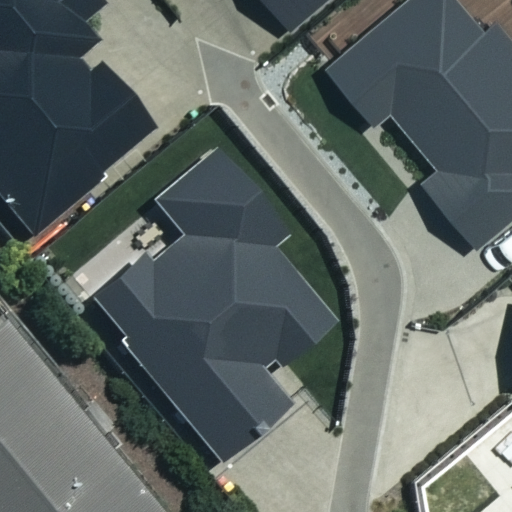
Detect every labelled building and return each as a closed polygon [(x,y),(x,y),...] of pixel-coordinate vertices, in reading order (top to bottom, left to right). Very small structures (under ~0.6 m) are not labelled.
[(0,0),(0,189),(28,223),(154,118),(95,48),(84,57),(76,47),(96,30),(81,12),(94,0),(0,0)] [(279,0),(291,13),(306,0),(279,0)] [(421,170),(476,236),(511,206),(511,20),(498,4),(486,14),(473,0),(388,0),(326,52),(374,110),(391,96),(440,154),(421,170)] [(114,332),(219,456),(292,394),(263,360),(270,355),(277,363),(336,314),(272,237),(284,226),(211,139),(151,190),(181,225),(147,254),(140,246),(88,289),(120,327),(114,332)] [(0,511),(159,511),(104,445),(95,453),(0,338),(0,511)] [(353,511),(324,478),(285,511),(353,511)]
